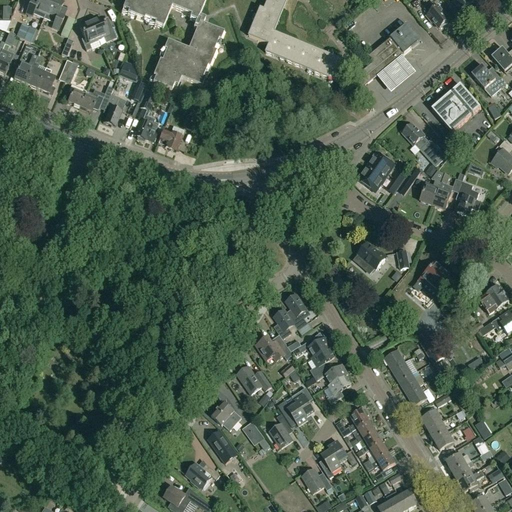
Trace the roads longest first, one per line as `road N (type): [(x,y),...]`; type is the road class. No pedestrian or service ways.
road 1 (tertiary): [(247,177),(357,134),(511,10)]
road 2 (residential): [(302,269),(249,312),(122,511)]
road 3 (residential): [(0,314),(29,274),(86,145)]
road 4 (tertiary): [(247,177),(175,174),(86,145)]
road 5 (residential): [(479,253),(337,195)]
road 6 (residential): [(449,511),(375,386)]
road 7 (residential): [(375,386),(302,269)]
